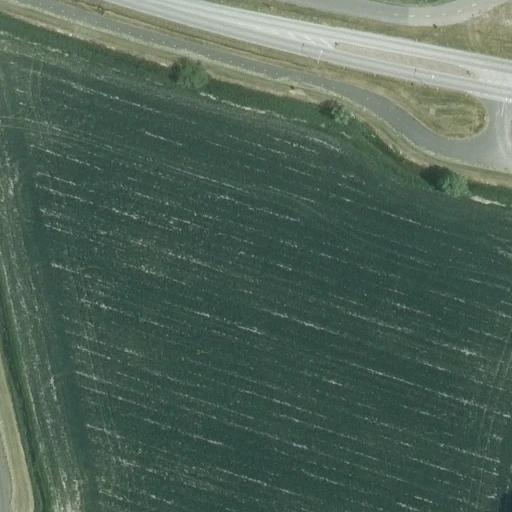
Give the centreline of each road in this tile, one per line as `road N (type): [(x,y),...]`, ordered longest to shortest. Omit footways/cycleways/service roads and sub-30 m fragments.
road 1 (unclassified): [(494,160),(423,140),(383,105),(355,94),(30,0)]
road 2 (primary): [(221,21),(292,46),(505,92)]
road 3 (primary): [(509,69),(294,26),(221,21)]
road 4 (unclassified): [(484,0),(419,17),(317,0)]
